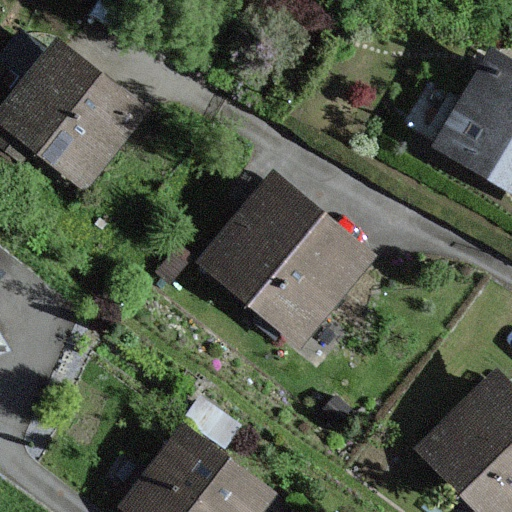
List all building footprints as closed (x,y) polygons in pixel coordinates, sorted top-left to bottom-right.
[(134,115),(47,53),(0,119),(0,131),(81,189),(134,115)] [(511,78),(479,60),(430,145),(511,192),(511,78)] [(361,262),(265,182),(198,264),(294,343),(361,262)] [(511,511),(511,404),(487,380),(417,452),(478,511),(511,511)] [(250,511),(261,498),(175,437),(120,511),(250,511)]
